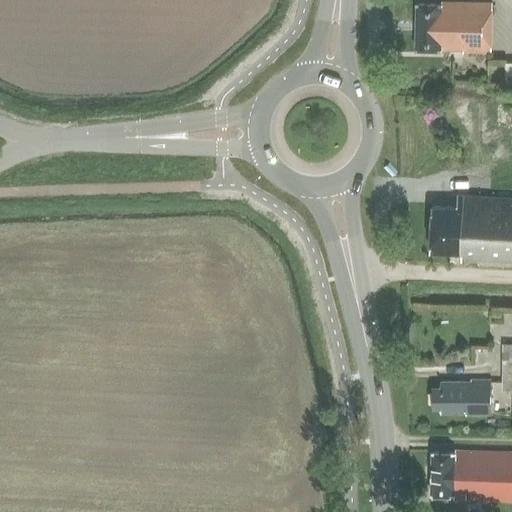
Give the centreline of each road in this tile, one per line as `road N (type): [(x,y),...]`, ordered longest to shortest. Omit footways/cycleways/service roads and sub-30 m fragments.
road 1 (primary): [(385,511),(379,409),(331,186)]
road 2 (unclassified): [(28,143),(254,134)]
road 3 (primary): [(331,186),(364,156),(369,126),(359,98),(321,75)]
